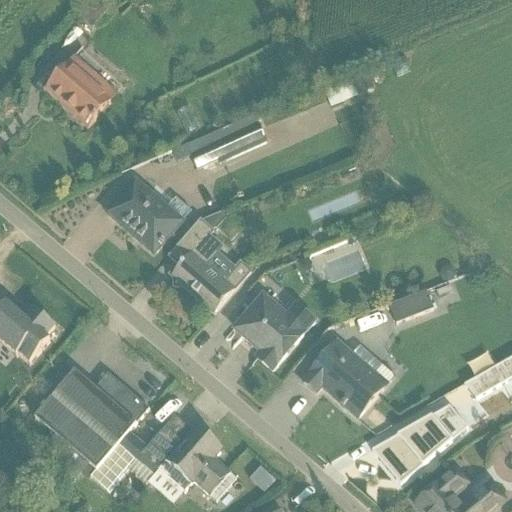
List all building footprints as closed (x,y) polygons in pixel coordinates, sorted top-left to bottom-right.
[(91,0),(77,19),(92,33),(115,5),(107,0),(91,0)] [(70,120),(87,135),(119,100),(76,62),(47,95),(73,117),(70,120)] [(368,79),(324,94),(330,110),(366,98),(365,95),(373,93),(368,79)] [(256,120),(186,150),(196,175),(218,166),(219,169),(267,148),(256,120)] [(107,219),(154,260),(184,226),(182,225),(191,215),(176,202),(167,212),(136,185),(107,219)] [(394,224),(412,218),(408,206),(390,212),(394,224)] [(196,304),(214,320),(252,277),(240,267),(236,272),(219,258),(224,253),(210,242),(227,223),(220,218),(201,226),(169,262),(180,272),(171,282),(173,285),(174,293),(182,292),(190,299),(189,300),(195,305),(196,304)] [(426,296),(389,310),(396,328),(434,314),(426,296)] [(0,348),(16,362),(18,359),(30,369),(50,346),(46,343),(55,331),(34,313),(24,324),(8,311),(9,309),(0,301),(0,348)] [(277,372),(316,327),(296,309),(287,320),(264,301),(240,329),(242,342),(261,359),(261,368),(267,372),(277,372)] [(322,394),(358,425),(394,383),(393,380),(359,351),(353,358),(338,346),(303,388),(316,400),(322,394)] [(91,483),(129,437),(149,414),(108,379),(95,394),(75,376),(34,423),(55,441),(46,452),(81,482),(82,480),(88,485),(91,483)] [(220,458),(194,435),(178,452),(161,437),(147,453),(129,437),(91,483),(109,498),(130,475),(147,489),(159,475),(184,497),(193,488),(216,508),(237,485),(214,465),(220,458)] [(416,508),(419,511),(500,511),(508,506),(492,486),(463,510),(457,503),(472,491),(457,472),(439,487),(440,489),(416,508)]
